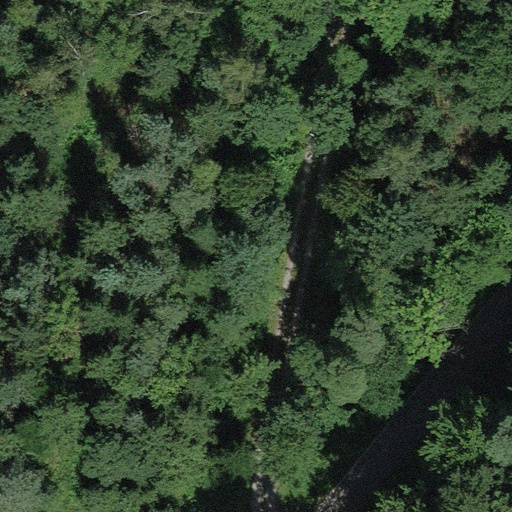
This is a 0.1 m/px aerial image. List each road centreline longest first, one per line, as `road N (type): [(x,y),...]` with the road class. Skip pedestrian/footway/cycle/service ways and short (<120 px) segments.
road 1 (track): [(345,0),(264,511)]
road 2 (unclassified): [(511,297),(334,511)]
